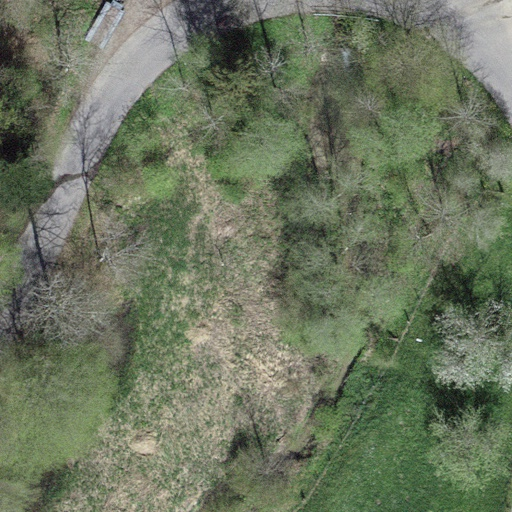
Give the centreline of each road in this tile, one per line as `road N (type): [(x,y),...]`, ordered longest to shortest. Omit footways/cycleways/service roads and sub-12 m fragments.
road 1 (tertiary): [(239,0),(175,30),(147,54),(114,97),(0,302)]
road 2 (tertiary): [(511,80),(477,38),(399,0)]
